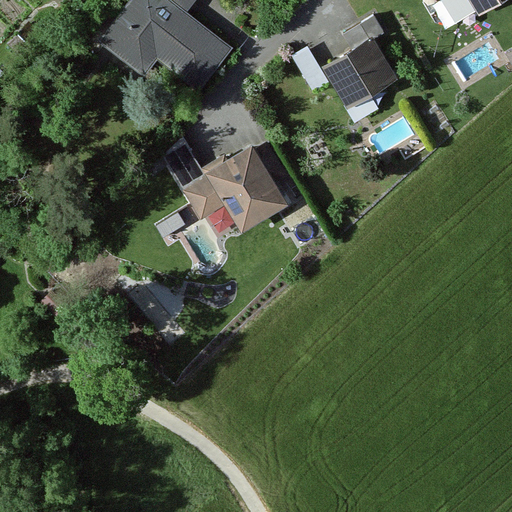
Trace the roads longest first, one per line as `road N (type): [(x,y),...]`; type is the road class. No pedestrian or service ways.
road 1 (track): [(0,384),(35,372),(103,387),(181,433),(253,511)]
road 2 (residential): [(318,0),(202,111)]
